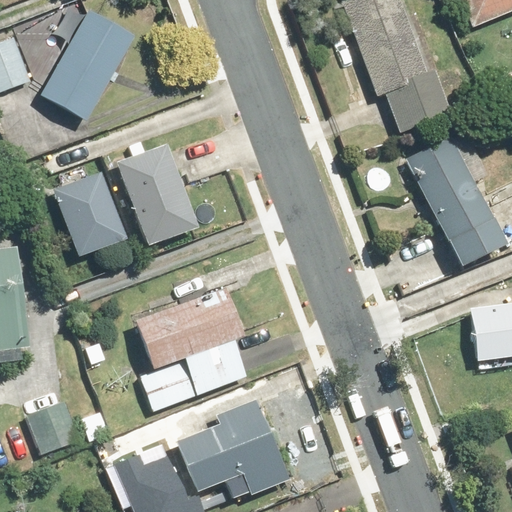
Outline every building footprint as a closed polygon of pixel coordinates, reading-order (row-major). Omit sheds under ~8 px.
[(408,0),(339,0),(394,134),(453,111),(408,0)] [(511,0),(458,0),(468,24),(511,6),(511,0)] [(78,14),(31,99),(78,125),(125,40),(78,14)] [(10,40),(0,43),(0,91),(25,83),(10,40)] [(452,130),(404,155),(462,268),(510,243),(452,130)] [(158,146),(108,163),(137,250),(188,232),(158,146)] [(94,176),(45,193),(68,260),(117,242),(94,176)] [(10,245),(0,246),(0,350),(24,347),(10,245)] [(125,322),(141,371),(235,340),(219,292),(125,322)] [(511,302),(472,308),(480,360),(511,355),(511,302)] [(133,382),(147,417),(191,399),(177,364),(133,382)] [(211,426),(166,444),(186,493),(232,474),(241,497),(282,481),(250,401),(208,418),(211,426)] [(60,406),(23,420),(36,455),(74,441),(60,406)] [(136,455),(104,468),(123,511),(185,511),(162,458),(141,467),(136,455)]
